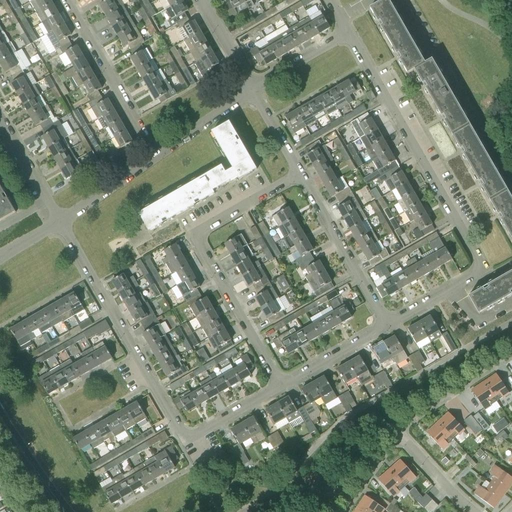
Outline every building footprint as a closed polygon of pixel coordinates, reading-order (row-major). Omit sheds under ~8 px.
[(41,10),(53,3),(50,0),(33,0),(30,2),(36,12),(41,10)] [(106,15),(124,4),(121,0),(102,0),(104,2),(100,4),(106,15)] [(177,24),(188,18),(184,13),(189,10),(182,0),(181,0),(170,7),(165,9),(172,20),(174,19),(177,24)] [(225,6),(231,18),(238,14),(235,9),(245,3),(243,0),(228,0),(230,3),(225,6)] [(243,0),(245,3),(248,9),(254,5),(251,0),(243,0)] [(389,41),(407,30),(389,0),(383,0),(370,8),(389,41)] [(276,7),(279,11),(289,5),(286,1),(276,7)] [(300,15),(298,10),(303,7),(300,2),(290,8),(293,13),(295,17),(300,15)] [(43,23),(59,14),(53,3),(41,10),(36,12),(43,23)] [(112,26),(130,15),(127,10),(128,10),(124,4),(106,15),(112,26)] [(152,17),(156,15),(150,4),(146,7),(152,17)] [(265,13),(268,18),(279,11),(276,7),(265,13)] [(280,14),(283,19),(293,13),(290,8),(280,14)] [(144,22),(149,19),(143,9),(138,11),(144,22)] [(254,19),(257,24),(268,18),(265,13),(254,19)] [(48,34),(65,25),(59,14),(43,23),(48,34)] [(269,20),(272,25),(283,19),(280,14),(269,20)] [(118,36),(136,26),(130,15),(112,26),(118,36)] [(319,34),(328,30),(330,28),(323,16),(312,23),(319,34)] [(189,38),(200,32),(194,21),(190,23),(188,18),(177,24),(180,30),(183,28),(189,38)] [(243,26),(246,30),(257,24),(254,19),(243,26)] [(259,26),(261,31),(272,25),(269,20),(259,26)] [(309,41),(319,34),(312,23),(302,29),(309,41)] [(60,49),(70,43),(67,38),(71,35),(65,25),(48,34),(46,35),(56,51),(60,49)] [(132,50),(142,45),(145,43),(136,26),(118,36),(125,47),(129,45),(132,50)] [(247,33),(250,38),(261,31),(259,26),(247,33)] [(298,47),(309,41),(302,29),(291,35),(298,47)] [(415,70),(425,63),(407,30),(389,41),(408,74),(415,70)] [(0,47),(10,42),(4,32),(0,33),(0,47)] [(190,52),(207,42),(200,32),(189,38),(184,41),(185,43),(182,44),(184,46),(186,45),(190,52)] [(288,53),(298,47),(291,35),(281,41),(288,53)] [(277,59),(288,53),(281,41),(278,36),(267,43),(268,44),(277,59)] [(0,62),(16,53),(10,42),(0,47),(0,62)] [(196,62),(213,53),(207,42),(190,52),(196,62)] [(71,63),(83,56),(77,46),(73,48),(70,43),(60,49),(63,54),(65,53),(71,63)] [(266,65),(277,59),(268,44),(258,50),(257,47),(250,51),(258,63),(263,60),(266,65)] [(137,68),(149,62),(153,59),(147,49),(145,50),(142,45),(132,50),(135,55),(131,58),(137,68)] [(176,60),(181,58),(175,47),(170,50),(176,60)] [(12,76),(23,70),(19,65),(17,66),(14,61),(20,58),(16,53),(0,62),(0,64),(5,73),(9,71),(12,76)] [(217,71),(214,67),(219,64),(213,53),(196,62),(194,63),(203,79),(217,71)] [(62,74),(63,75),(66,81),(72,77),(89,67),(83,56),(71,63),(74,68),(62,74)] [(433,102),(451,92),(432,59),(425,63),(415,70),(433,102)] [(143,79),(155,72),(149,62),(137,68),(143,79)] [(78,88),(84,85),(96,78),(89,67),(72,77),(78,88)] [(18,94),(30,88),(33,86),(26,75),(23,70),(12,76),(15,81),(11,83),(18,94)] [(55,81),(60,78),(59,77),(57,72),(52,75),(55,81)] [(149,90),(161,83),(155,72),(143,79),(149,90)] [(181,86),(186,83),(180,72),(175,75),(181,86)] [(91,102),(101,96),(98,91),(102,89),(96,78),(84,85),(90,95),(87,96),(91,102)] [(161,83),(149,90),(155,100),(167,94),(164,88),(169,85),(166,80),(161,83)] [(345,98),(353,111),(354,110),(352,105),(354,104),(353,102),(353,101),(349,95),(361,89),(358,83),(352,85),(349,80),(339,86),(345,98)] [(335,105),(345,98),(339,86),(328,93),(335,105)] [(24,105),(36,98),(30,88),(18,94),(24,105)] [(452,135),(470,124),(451,92),(433,102),(452,135)] [(338,109),(335,105),(328,93),(317,99),(327,116),(338,109)] [(102,117),(114,110),(108,99),(104,101),(101,96),(91,102),(88,103),(98,119),(102,117)] [(30,116),(42,108),(36,98),(24,105),(30,116)] [(316,121),(327,116),(317,99),(307,105),(313,117),(314,116),(316,121)] [(43,129),(53,123),(50,118),(48,119),(45,114),(51,111),(48,105),(42,108),(30,116),(36,126),(40,124),(43,129)] [(308,120),(313,117),(307,105),(296,111),(304,125),(309,123),(308,120)] [(353,112),(356,116),(366,110),(363,105),(354,110),(353,111),(353,112)] [(108,127),(120,120),(114,110),(102,117),(108,127)] [(306,128),(304,125),(296,111),(285,117),(292,129),(295,134),(306,128)] [(343,118),(345,122),(356,116),(353,112),(343,118)] [(360,138),(377,129),(371,118),(368,113),(351,123),(360,138)] [(83,128),(87,125),(83,118),(78,120),(83,128)] [(332,124),(335,128),(345,122),(343,118),(332,124)] [(48,147),(65,138),(68,136),(59,120),(53,123),(43,129),(46,135),(42,137),(48,147)] [(113,139),(126,131),(120,120),(108,127),(112,134),(110,135),(113,139)] [(213,191),(230,181),(237,177),(239,180),(257,170),(229,122),(212,132),(233,169),(226,173),(222,166),(139,214),(149,232),(215,194),(213,191)] [(322,130),(324,134),(328,132),(335,128),(332,124),(328,126),(322,130)] [(471,167),(488,157),(470,124),(452,135),(471,167)] [(367,149),(383,139),(377,129),(360,138),(360,139),(361,138),(367,149)] [(311,136),(314,140),(324,134),(322,130),(311,136)] [(112,140),(112,142),(116,149),(118,150),(120,148),(121,149),(133,142),(126,131),(113,139),(112,140)] [(314,140),(311,136),(310,135),(300,141),(303,147),(314,140)] [(54,158),(70,149),(65,138),(48,147),(54,158)] [(339,150),(344,148),(338,138),(333,141),(338,148),(339,150)] [(372,160),(377,157),(390,150),(383,139),(367,149),(366,149),(372,160)] [(313,165),(330,155),(324,145),(319,148),(318,147),(316,143),(304,149),(307,154),(307,155),(313,165)] [(353,157),(357,155),(351,143),(346,146),(353,157)] [(345,161),(350,159),(344,148),(339,150),(345,161)] [(61,169),(76,160),(70,149),(54,158),(61,169)] [(381,176),(395,168),(392,163),(396,161),(390,150),(377,157),(383,168),(378,171),(381,176)] [(319,176),(331,169),(328,163),(333,160),(330,155),(313,165),(319,176)] [(359,168),(363,165),(357,155),(353,157),(359,168)] [(489,200),(507,189),(488,157),(471,167),(489,200)] [(351,172),(356,169),(350,159),(345,161),(351,172)] [(76,160),(61,169),(67,180),(83,171),(76,160)] [(396,189),(408,182),(402,171),(398,173),(395,168),(381,176),(377,178),(381,184),(385,181),(391,192),(396,189)] [(325,187),(337,180),(331,169),(319,176),(325,187)] [(338,201),(352,193),(349,187),(348,188),(342,177),(337,180),(325,187),(332,198),(335,196),(338,201)] [(402,199),(414,193),(408,182),(396,189),(402,199)] [(0,221),(16,212),(0,185),(0,221)] [(508,232),(511,229),(511,197),(507,189),(489,200),(508,232)] [(344,219),(361,209),(352,193),(338,201),(341,206),(338,208),(344,219)] [(404,212),(420,203),(414,193),(402,199),(398,202),(404,212)] [(376,215),(381,212),(375,201),(370,204),(376,215)] [(414,220),(414,221),(426,214),(420,203),(404,212),(410,222),(414,220)] [(280,227),(295,218),(288,207),(273,216),(279,227),(280,227)] [(350,230),(366,220),(367,219),(361,209),(344,219),(350,230)] [(435,230),(432,225),(426,214),(414,221),(419,229),(413,232),(417,240),(435,230)] [(289,236),(301,229),(295,218),(280,227),(286,237),(289,236)] [(356,240),(372,230),(366,220),(350,230),(356,240)] [(264,236),(269,233),(263,222),(258,225),(264,236)] [(256,241),(257,240),(261,238),(255,227),(250,230),(256,241)] [(295,247),(307,240),(301,229),(289,236),(286,237),(284,238),(290,249),(295,247)] [(362,251),(379,241),(372,230),(356,240),(362,251)] [(426,238),(429,243),(429,244),(439,238),(436,232),(426,238)] [(270,247),(275,244),(269,233),(264,236),(270,247)] [(231,255),(247,246),(241,235),(224,244),(231,255)] [(263,250),(267,248),(261,238),(257,240),(260,245),(256,247),(259,252),(263,250)] [(426,238),(421,241),(424,246),(429,243),(426,238)] [(435,254),(442,266),(452,259),(446,248),(445,248),(443,245),(439,238),(429,244),(435,254)] [(299,266),(313,258),(310,252),(313,250),(307,240),(295,247),(290,249),(289,250),(292,254),(297,251),(301,257),(295,260),(297,262),(295,263),(296,266),(298,265),(299,266)] [(372,266),(389,256),(385,248),(384,249),(380,241),(379,241),(362,251),(368,261),(369,261),(372,266)] [(164,265),(170,262),(182,255),(176,244),(164,251),(167,257),(161,260),(164,265)] [(276,257),(281,255),(275,244),(270,247),(276,257)] [(415,244),(409,248),(412,253),(418,249),(415,244)] [(237,266),(249,259),(253,256),(247,246),(231,255),(237,266)] [(269,261),(273,259),(267,248),(263,250),(269,261)] [(442,266),(435,254),(424,260),(431,272),(442,266)] [(176,273),(188,266),(182,255),(170,262),(176,273)] [(151,273),(156,270),(148,256),(144,258),(145,261),(145,262),(151,273)] [(308,282),(325,272),(319,261),(316,263),(313,258),(299,266),(302,271),(305,269),(308,275),(305,277),(308,282)] [(420,278),(431,272),(424,260),(418,263),(415,258),(410,260),(420,278)] [(243,276),(255,270),(261,266),(258,261),(252,264),(249,259),(237,266),(243,276)] [(144,277),(149,275),(142,263),(140,260),(136,263),(138,266),(144,277)] [(410,284),(420,278),(410,260),(406,263),(409,269),(403,272),(410,284)] [(376,274),(380,271),(386,282),(382,284),(377,287),(376,288),(382,298),(388,295),(388,296),(399,290),(392,278),(386,268),(383,263),(373,269),(376,274)] [(182,283),(194,276),(188,266),(176,273),(182,283)] [(158,284),(162,281),(156,270),(151,273),(158,284)] [(256,290),(269,282),(266,277),(261,280),(255,270),(243,276),(249,287),(253,285),(256,290)] [(511,291),(511,271),(502,277),(510,292),(511,291)] [(317,297),(334,288),(331,283),(332,283),(325,272),(308,282),(317,297)] [(399,290),(410,284),(403,272),(392,278),(399,290)] [(285,273),(277,278),(284,289),(291,285),(285,273)] [(112,281),(118,291),(136,281),(133,276),(127,280),(123,274),(112,281)] [(150,288),(155,285),(149,275),(144,277),(150,288)] [(186,302),(200,294),(197,289),(201,287),(194,276),(182,283),(177,286),(186,302)] [(479,314),(495,304),(511,295),(510,292),(502,277),(469,296),(479,314)] [(124,302),(136,295),(133,290),(139,286),(136,281),(118,291),(124,302)] [(163,294),(168,291),(162,281),(158,284),(163,294)] [(261,308),(273,301),(267,291),(273,288),(269,282),(256,290),(259,296),(255,298),(261,308)] [(156,298),(161,295),(155,285),(150,288),(156,298)] [(325,296),(327,301),(328,301),(339,296),(336,290),(325,296)] [(74,316),(84,310),(74,293),(64,299),(74,316)] [(196,318),(213,308),(206,297),(203,299),(200,294),(186,302),(189,308),(190,307),(196,318)] [(130,313),(142,306),(136,295),(124,302),(130,313)] [(271,324),(284,316),(285,316),(282,311),(284,309),(281,304),(282,303),(279,298),(273,301),(261,308),(268,319),(271,324)] [(63,322),(74,316),(64,299),(53,305),(60,316),(62,322),(63,322)] [(334,312),(341,323),(352,317),(348,312),(353,309),(350,303),(345,306),(334,312)] [(52,328),(62,322),(60,316),(53,305),(42,311),(52,328)] [(143,327),(157,319),(154,313),(148,316),(142,306),(130,313),(136,324),(140,322),(143,327)] [(202,328),(219,319),(213,308),(196,318),(202,328)] [(294,314),(296,319),(307,313),(304,308),(294,314)] [(41,334),(52,328),(42,311),(32,317),(38,329),(41,334)] [(330,330),(341,323),(334,312),(324,318),(330,330)] [(283,321),(285,325),(296,319),(294,314),(283,321)] [(149,345),(166,335),(158,321),(163,318),(162,316),(157,319),(143,327),(146,332),(142,334),(149,345)] [(428,338),(439,331),(431,316),(419,323),(428,338)] [(33,332),(38,329),(32,317),(21,323),(31,341),(36,338),(33,332)] [(320,336),(330,330),(324,318),(313,324),(320,336)] [(79,326),(82,330),(93,324),(90,319),(79,325),(79,326)] [(208,339),(225,330),(219,319),(202,328),(208,339)] [(273,326),(276,332),(286,326),(285,325),(283,321),(273,326)] [(20,347),(31,341),(21,323),(10,330),(20,347)] [(188,337),(193,334),(187,323),(182,326),(188,337)] [(416,344),(428,338),(419,323),(408,329),(416,344)] [(309,342),(320,336),(313,324),(302,330),(309,342)] [(71,336),(82,330),(79,326),(68,332),(71,336)] [(83,333),(86,338),(97,332),(94,327),(83,333)] [(181,341),(186,338),(179,327),(175,330),(181,341)] [(298,348),(309,342),(302,330),(296,333),(294,329),(289,332),(298,348)] [(220,353),(234,346),(231,341),(231,340),(225,330),(208,339),(214,350),(217,348),(220,353)] [(58,338),(60,342),(71,336),(68,332),(58,338)] [(288,354),(298,348),(289,332),(273,341),(278,350),(283,346),(288,354)] [(82,342),(87,340),(86,338),(83,333),(73,339),(75,344),(81,340),(82,342)] [(194,347),(199,344),(193,334),(188,337),(194,347)] [(452,353),(458,349),(449,334),(443,338),(452,353)] [(155,355),(172,346),(166,336),(166,335),(149,345),(155,355)] [(397,365),(408,359),(395,336),(384,343),(394,360),(397,365)] [(47,344),(50,348),(60,342),(58,338),(47,344)] [(187,351),(191,349),(186,338),(181,341),(187,351)] [(62,345),(65,350),(75,344),(73,339),(62,345)] [(92,348),(101,364),(112,358),(103,342),(92,348)] [(388,363),(394,360),(384,343),(373,349),(384,369),(389,366),(388,363)] [(37,350),(39,354),(50,348),(47,344),(37,350)] [(51,351),(54,356),(65,350),(62,345),(51,351)] [(161,366),(179,356),(178,356),(172,346),(155,355),(161,366)] [(91,371),(101,364),(92,348),(81,354),(84,359),(91,371)] [(225,354),(227,359),(228,359),(238,353),(235,348),(225,354)] [(26,356),(28,361),(39,354),(37,350),(26,356)] [(41,357),(44,362),(54,356),(51,351),(41,357)] [(420,364),(425,362),(419,351),(414,354),(420,364)] [(215,360),(218,364),(227,359),(225,354),(215,360)] [(423,370),(420,364),(414,354),(409,357),(417,373),(423,370)] [(234,369),(241,381),(251,375),(248,370),(254,367),(247,355),(241,358),(244,363),(234,369)] [(170,382),(188,372),(184,365),(182,366),(179,362),(181,361),(179,356),(161,366),(167,377),(168,377),(170,382)] [(373,376),(372,377),(360,356),(349,363),(357,378),(362,386),(374,379),(373,377),(373,376)] [(30,364),(33,368),(44,362),(41,357),(30,364)] [(80,377),(91,371),(84,359),(73,364),(80,377)] [(69,383),(80,377),(73,364),(71,360),(60,366),(69,383)] [(204,366),(206,371),(218,364),(215,360),(204,366)] [(346,384),(357,378),(349,363),(337,369),(346,384)] [(59,389),(69,383),(60,366),(49,372),(59,389)] [(193,372),(196,377),(206,371),(204,366),(193,372)] [(230,388),(241,381),(234,369),(223,376),(230,388)] [(378,374),(386,388),(387,390),(392,387),(384,371),(378,374)] [(48,395),(59,389),(49,372),(39,378),(48,395)] [(182,378),(185,383),(196,377),(193,372),(182,378)] [(219,394),(230,388),(223,376),(217,379),(214,373),(209,376),(212,382),(219,394)] [(373,377),(374,379),(381,391),(386,388),(378,374),(373,377)] [(497,375),(484,383),(497,401),(509,393),(497,375)] [(326,405),(337,398),(333,392),(325,376),(313,383),(322,398),(326,405)] [(185,384),(185,383),(182,378),(172,384),(175,390),(185,384)] [(209,400),(219,394),(212,382),(202,388),(209,400)] [(310,403),(303,407),(314,425),(319,422),(317,418),(319,417),(320,412),(315,402),(322,398),(313,383),(302,389),(310,403)] [(484,383),(472,391),(484,410),(497,401),(484,383)] [(198,406),(209,400),(202,388),(191,394),(198,406)] [(187,412),(198,406),(191,394),(190,391),(173,400),(179,410),(184,407),(187,412)] [(351,409),(357,406),(348,391),(343,394),(349,405),(351,408),(351,409)] [(343,394),(338,397),(344,408),(344,407),(349,405),(343,394)] [(303,407),(297,411),(289,397),(278,403),(286,418),(289,423),(301,417),(310,434),(316,430),(314,425),(303,407)] [(126,408),(135,425),(147,419),(137,402),(126,408)] [(275,425),(286,418),(278,403),(266,410),(275,425)] [(126,431),(135,425),(126,408),(116,414),(126,431)] [(449,413),(438,423),(453,440),(464,429),(449,413)] [(478,413),(472,417),(482,429),(484,431),(489,427),(478,413)] [(126,431),(116,414),(106,420),(115,437),(126,431)] [(471,415),(464,421),(475,435),(482,429),(472,417),(471,415)] [(255,446),(267,440),(254,417),(242,424),(251,439),(255,446)] [(494,424),(498,431),(510,423),(506,417),(494,424)] [(117,440),(115,437),(106,420),(95,426),(102,438),(107,435),(112,443),(117,440)] [(438,423),(427,433),(442,450),(453,440),(438,423)] [(239,445),(251,439),(242,424),(231,430),(239,445)] [(84,432),(91,444),(94,449),(104,443),(102,438),(95,426),(84,432)] [(145,440),(155,434),(152,428),(141,435),(142,435),(145,440)] [(80,450),(91,444),(84,432),(73,439),(80,450)] [(279,447),(284,444),(278,432),(272,435),(279,447)] [(134,446),(145,440),(142,435),(131,441),(134,446)] [(274,450),(279,447),(272,435),(267,438),(274,450)] [(149,447),(149,448),(160,442),(157,436),(146,442),(149,447)] [(121,448),(124,452),(134,446),(131,441),(121,448)] [(136,449),(138,453),(149,447),(146,442),(136,449)] [(175,468),(172,463),(178,459),(171,446),(164,450),(165,451),(154,457),(155,457),(164,474),(175,468)] [(110,454),(113,458),(124,452),(121,448),(110,454)] [(128,459),(129,461),(139,455),(138,453),(136,449),(125,455),(128,459)] [(244,465),(249,462),(243,452),(238,455),(244,465)] [(100,460),(102,464),(113,458),(110,454),(100,460)] [(114,461),(117,465),(128,459),(125,455),(114,461)] [(154,480),(164,474),(155,457),(144,463),(154,480)] [(89,466),(92,471),(102,464),(100,460),(89,466)] [(104,467),(107,472),(117,465),(114,461),(104,467)] [(401,461),(390,470),(404,487),(415,477),(401,461)] [(143,486),(154,480),(144,463),(134,470),(143,486)] [(511,477),(495,466),(490,473),(495,478),(491,484),(504,494),(511,483),(511,477)] [(93,473),(96,478),(107,472),(104,467),(93,473)] [(132,492),(143,486),(134,470),(123,476),(132,492)] [(390,470),(379,480),(393,497),(404,487),(390,470)] [(122,498),(132,492),(123,476),(122,474),(112,480),(113,482),(122,498)] [(111,504),(122,498),(113,482),(102,488),(111,504)] [(480,486),(474,494),(494,508),(504,494),(491,484),(486,491),(480,486)] [(419,496),(415,500),(418,503),(424,509),(432,500),(426,494),(422,499),(419,496)] [(366,496),(357,509),(362,511),(382,511),(384,509),(366,496)] [(432,500),(424,509),(427,511),(431,511),(438,506),(432,500)]
